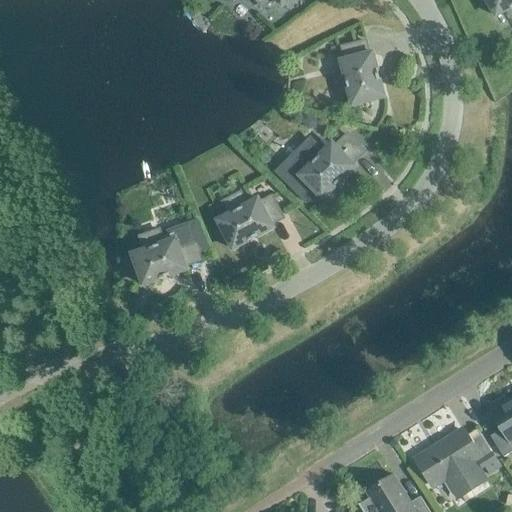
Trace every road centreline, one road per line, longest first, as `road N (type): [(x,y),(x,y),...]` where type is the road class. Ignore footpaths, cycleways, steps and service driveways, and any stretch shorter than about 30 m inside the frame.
road 1 (unclassified): [(0,398),(47,375),(230,318),(337,264),(408,214),(435,174),(449,130),(440,43),(417,0)]
road 2 (unclassified): [(269,503),(511,354)]
